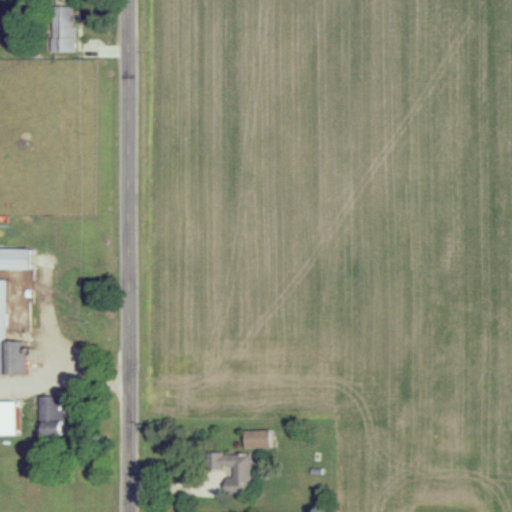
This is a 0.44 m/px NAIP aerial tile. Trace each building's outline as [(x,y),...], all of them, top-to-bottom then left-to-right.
[(49,51),(72,51),(72,6),(49,6),(49,51)] [(31,248),(0,247),(0,268),(31,268),(31,248)] [(0,373),(20,373),(20,340),(4,340),(4,279),(0,278),(0,373)] [(39,423),(44,423),(44,434),(61,434),(61,395),(39,395),(39,423)] [(0,434),(17,434),(17,399),(0,399),(0,434)] [(270,447),(270,429),(244,429),(244,447),(270,447)] [(251,453),(218,454),(218,466),(227,466),(228,493),(251,493),(251,453)]
